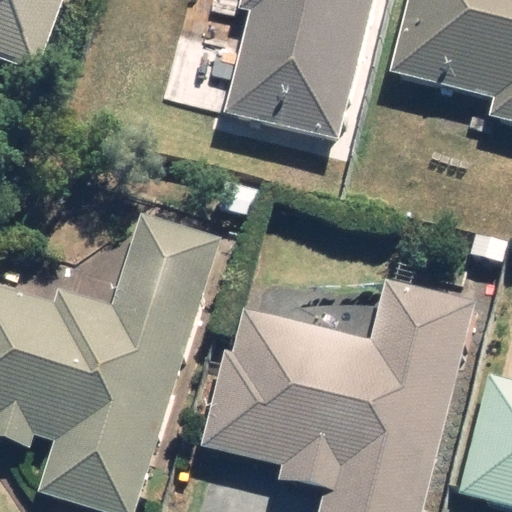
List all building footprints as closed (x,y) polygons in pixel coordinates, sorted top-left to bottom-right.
[(0,0),(0,68),(41,82),(69,0),(0,0)] [(255,0),(252,14),(262,17),(236,124),(348,151),(384,0),(255,0)] [(511,0),(417,0),(398,86),(497,109),(493,127),(511,131),(511,0)] [(149,226),(123,316),(66,300),(62,314),(0,296),(0,448),(37,459),(42,443),(63,450),(47,505),(69,511),(149,511),(226,249),(149,226)] [(429,511),(475,303),(393,285),(379,349),(244,320),(215,457),(291,473),(287,490),(334,500),(331,511),(429,511)] [(511,511),(511,387),(497,384),(466,503),(500,511),(511,511)]
